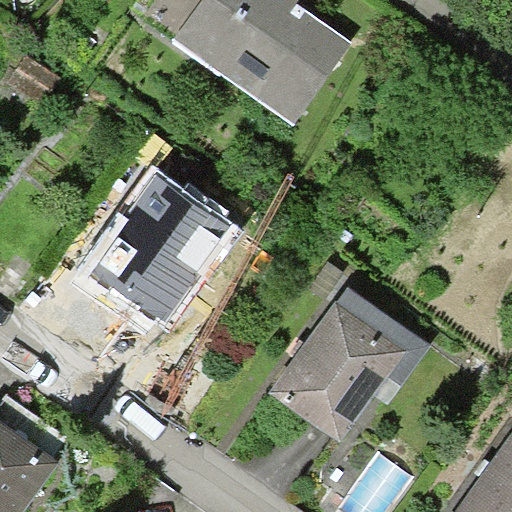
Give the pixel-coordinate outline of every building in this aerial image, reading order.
[(282,0),(134,0),(128,10),(172,41),(182,27),(231,63),(224,73),(290,120),(341,48),(296,16),(300,11),(293,5),(288,13),(278,6),(282,0)] [(217,230),(154,185),(82,286),(145,331),(217,230)] [(271,393),(334,438),(394,355),(393,354),(404,339),(344,295),(333,310),(332,310),(271,393)] [(0,511),(11,511),(64,440),(4,396),(0,400),(0,511)] [(510,439),(457,511),(511,511),(511,437),(511,439),(510,439)]
